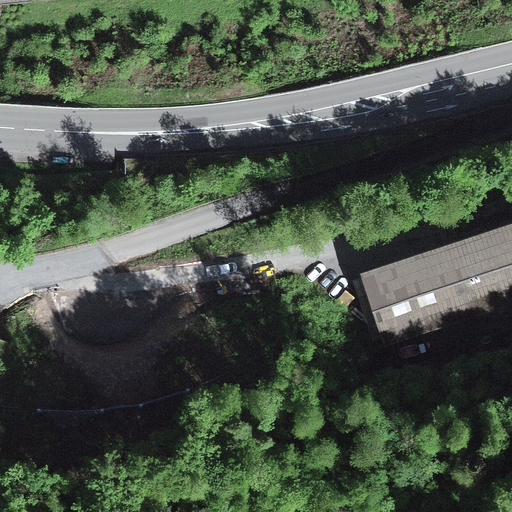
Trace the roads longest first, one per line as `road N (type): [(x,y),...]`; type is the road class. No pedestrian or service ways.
road 1 (residential): [(511,208),(344,260),(149,266),(86,279),(59,274),(53,256),(241,185),(511,101)]
road 2 (primary): [(511,72),(214,129),(0,127)]
